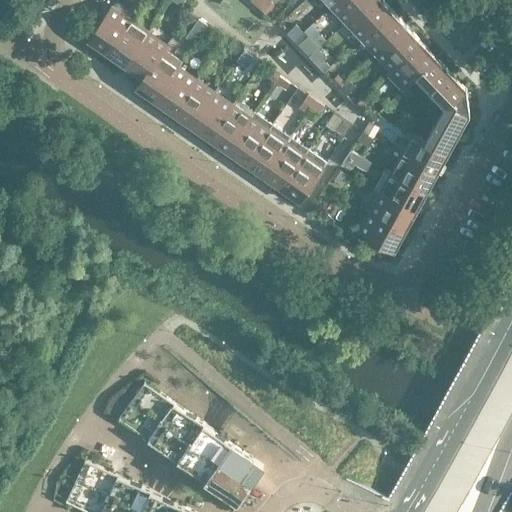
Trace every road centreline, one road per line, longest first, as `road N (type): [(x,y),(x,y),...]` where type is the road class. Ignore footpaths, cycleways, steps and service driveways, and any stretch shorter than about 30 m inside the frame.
road 1 (residential): [(511,97),(418,275),(381,280),(61,66),(51,34),(68,0)]
road 2 (secondary): [(511,320),(403,511)]
